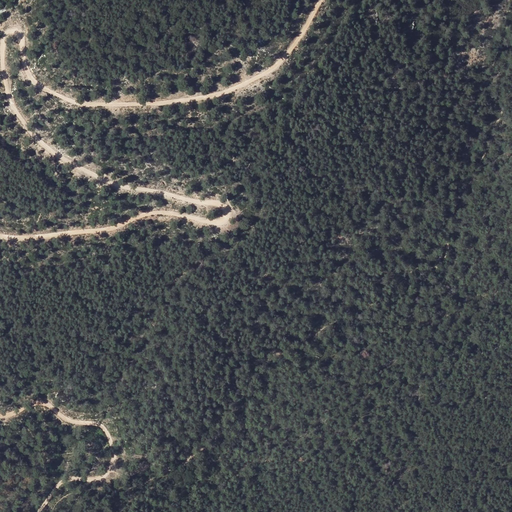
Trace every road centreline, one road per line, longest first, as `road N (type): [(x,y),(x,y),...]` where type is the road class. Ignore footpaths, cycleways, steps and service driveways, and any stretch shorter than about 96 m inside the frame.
road 1 (track): [(0,233),(102,234),(138,215),(171,212),(217,225),(226,213),(215,197),(133,190),(86,175),(40,146),(8,111),(0,75)]
road 2 (track): [(0,59),(10,26),(25,76),(57,98),(92,106),(195,97),(284,58),(323,0)]
road 3 (track): [(37,511),(76,476),(93,480),(108,472),(112,429),(66,420),(55,405),(0,412)]
